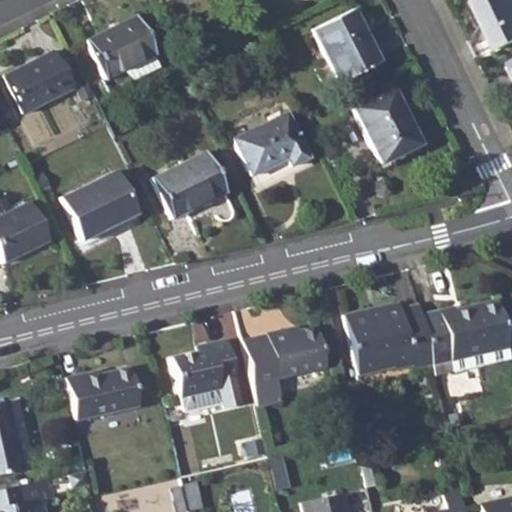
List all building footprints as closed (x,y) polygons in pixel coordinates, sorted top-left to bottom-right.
[(511,0),(479,0),(478,1),(501,46),(511,41),(511,0)] [(373,64),(362,41),(366,39),(351,9),(308,30),(335,83),(373,64)] [(133,17),(83,42),(102,79),(118,71),(130,80),(158,67),(133,17)] [(366,39),(362,41),(373,64),(377,62),(366,39)] [(50,52),(1,76),(19,114),(69,89),(50,52)] [(389,91),(349,111),(375,163),(416,144),(389,91)] [(282,113),(230,139),(248,176),(281,158),(285,167),(303,158),(282,113)] [(202,152),(147,179),(167,219),(222,193),(202,152)] [(111,171),(58,198),(79,240),(131,213),(111,171)] [(25,201),(0,213),(0,261),(1,263),(44,240),(25,201)] [(435,312),(416,316),(428,367),(446,362),(448,373),(506,360),(492,302),(436,315),(435,312)] [(356,387),(393,379),(390,366),(406,361),(408,371),(428,367),(416,316),(414,306),(395,311),(394,306),(339,318),(356,387)] [(281,331),(263,335),(263,337),(238,342),(246,376),(250,391),(274,386),(273,380),(322,368),(313,328),(283,335),(281,331)] [(209,349),(169,358),(177,397),(216,387),(221,408),(238,404),(223,340),(208,343),(209,349)] [(97,369),(62,377),(72,421),(84,418),(136,406),(127,367),(98,374),(97,369)] [(278,403),(274,386),(250,391),(254,408),(278,403)] [(0,402),(0,474),(21,470),(6,401),(0,402)] [(371,455),(357,458),(363,488),(378,484),(371,455)] [(453,478),(438,482),(441,493),(456,490),(453,478)] [(45,511),(38,481),(0,489),(0,511),(45,511)] [(460,511),(456,490),(441,493),(445,509),(430,511),(460,511)] [(345,511),(340,493),(300,503),(301,511),(345,511)] [(511,511),(511,497),(475,506),(476,511),(511,511)]
